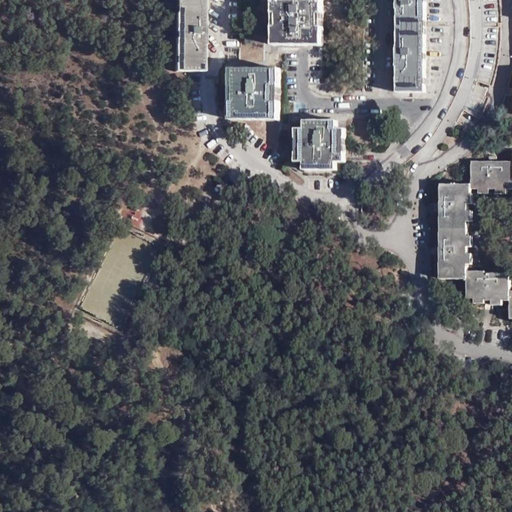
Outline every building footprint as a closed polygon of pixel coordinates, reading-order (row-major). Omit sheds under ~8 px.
[(178,0),(178,68),(207,69),(207,33),(207,0),(178,0)] [(277,0),(277,42),(301,42),(325,42),(324,0),(277,0)] [(428,0),(399,0),(400,5),(399,48),(398,90),(427,90),(428,0)] [(258,66),(236,66),(235,117),(281,118),(281,66),(258,66)] [(321,118),(305,118),(305,127),(295,127),(295,160),(304,160),(304,169),(337,169),(337,161),(346,161),(346,128),(338,128),(338,118),(321,118)] [(511,293),(509,294),(509,273),(482,273),(482,270),(465,269),(467,194),(472,194),(472,188),(511,188),(511,159),(493,158),(472,157),(472,182),(440,182),(440,208),(439,248),(438,278),(465,278),(465,298),(483,299),(483,303),(496,303),(508,303),(509,321),(511,320),(511,293)]
